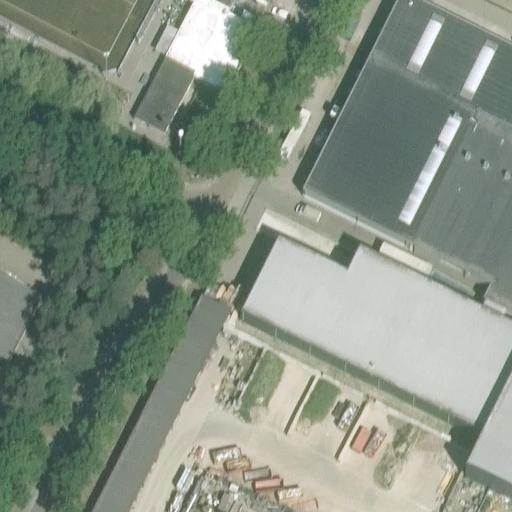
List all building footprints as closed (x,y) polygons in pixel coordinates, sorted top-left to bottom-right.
[(229,81),(234,80),(249,50),(248,45),(255,31),(227,16),(235,0),(191,0),(190,4),(194,6),(134,121),(164,137),(194,80),(221,94),(229,81)] [(511,54),(403,0),(400,0),(369,63),(302,197),(320,206),(489,292),(482,306),(505,317),(511,320),(511,54)] [(278,247),(240,321),(482,442),(483,443),(511,384),(511,332),(359,256),(346,281),(278,247)] [(0,382),(42,301),(0,279),(0,382)] [(482,442),(464,477),(511,501),(511,384),(483,443),(482,442)]
